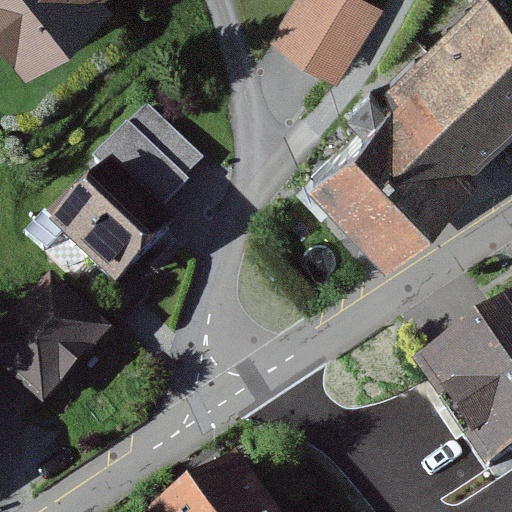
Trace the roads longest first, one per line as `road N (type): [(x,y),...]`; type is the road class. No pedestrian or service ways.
road 1 (residential): [(225,402),(511,217)]
road 2 (unclassified): [(225,402),(204,345),(254,178)]
road 3 (residential): [(66,511),(225,402)]
